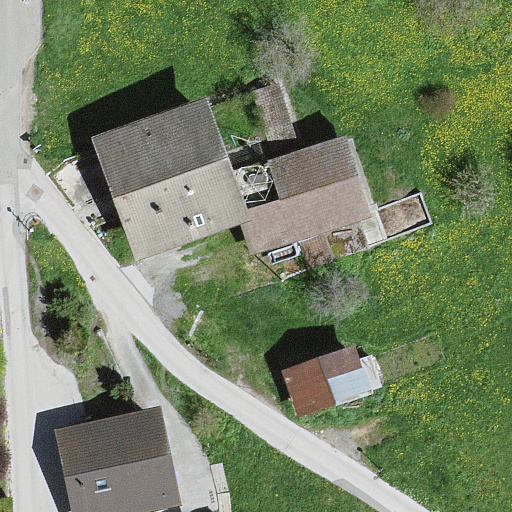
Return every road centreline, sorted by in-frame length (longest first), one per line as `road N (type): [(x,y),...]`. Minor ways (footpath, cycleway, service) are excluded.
road 1 (residential): [(1,149),(172,355),(406,511)]
road 2 (residential): [(28,511),(1,149)]
road 3 (residential): [(5,0),(1,149)]
